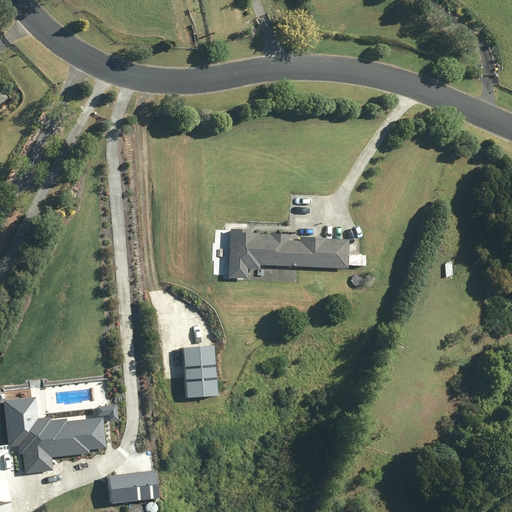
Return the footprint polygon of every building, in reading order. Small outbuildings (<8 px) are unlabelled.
[(249,230),(229,229),(227,278),(246,279),(247,269),(259,270),(259,265),(346,269),(347,239),(299,237),(298,241),(287,241),(287,235),(249,233),(249,230)] [(452,277),(451,261),(444,261),(445,278),(452,277)] [(358,274),(357,274),(356,274),(355,274),(353,275),(352,276),(351,277),(350,278),(350,279),(349,280),(349,281),(349,283),(349,284),(350,285),(351,286),(352,287),(353,288),(354,289),(355,289),(356,289),(358,289),(359,289),(360,289),(361,288),(362,287),(363,286),(364,285),(364,283),(364,282),(364,281),(364,280),(364,278),(363,277),(362,276),(361,275),(360,275),(358,274)] [(212,346),(181,348),(185,398),(216,396),(212,346)] [(105,448),(101,418),(66,421),(65,419),(50,420),(50,417),(36,419),(36,414),(4,417),(7,448),(17,447),(18,455),(21,454),(23,473),(51,470),(50,457),(88,454),(88,450),(105,448)]
